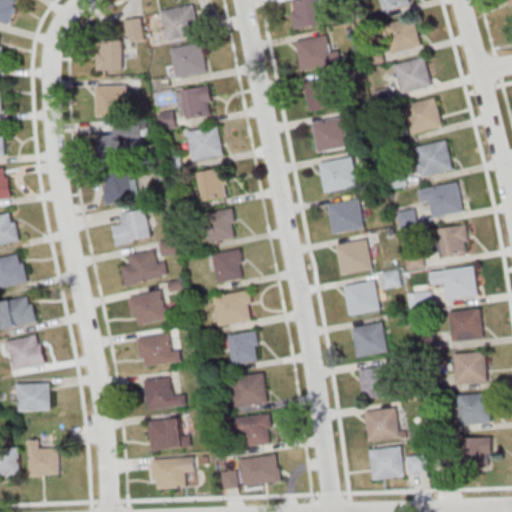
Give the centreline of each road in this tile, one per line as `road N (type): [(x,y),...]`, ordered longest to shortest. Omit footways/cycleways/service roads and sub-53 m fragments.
road 1 (residential): [(109,511),(103,411),(57,170),(51,89),(59,31),(87,0)]
road 2 (residential): [(332,511),(309,345),(241,0)]
road 3 (residential): [(511,209),(459,0)]
road 4 (residential): [(511,507),(378,511)]
